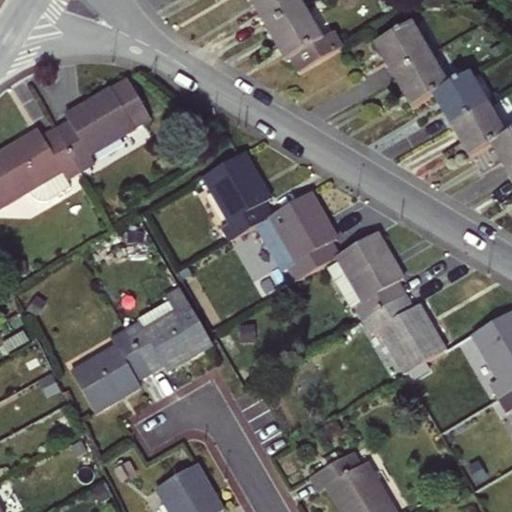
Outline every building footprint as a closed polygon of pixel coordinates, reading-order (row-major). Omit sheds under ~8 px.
[(296,0),(248,0),(265,30),(301,9),(296,0)] [(301,9),(265,30),(285,64),(290,61),(297,75),(339,50),(332,37),(321,43),(301,9)] [(374,47),(391,77),(426,57),(408,27),(374,47)] [(391,77),(411,110),(432,98),(446,90),(426,57),(391,77)] [(432,98),(450,129),(485,108),(467,78),(446,90),(432,98)] [(68,123),(55,131),(76,167),(79,172),(93,164),(89,157),(134,131),(110,90),(64,116),(68,123)] [(450,129),(469,160),(489,148),(503,139),(485,108),(450,129)] [(65,180),(79,172),(76,167),(55,131),(41,139),(37,132),(0,154),(0,209),(28,193),(39,202),(47,203),(70,190),(65,180)] [(511,134),(503,139),(489,148),(509,181),(511,178),(511,134)] [(222,228),(230,242),(256,227),(270,219),(272,218),(264,204),(270,201),(243,155),(202,178),(229,223),(222,228)] [(272,218),(270,219),(296,263),(288,268),(296,281),(335,257),(337,257),(330,244),(336,240),(311,195),(272,218)] [(282,272),(288,268),(296,263),(270,219),(256,227),(282,272)] [(335,257),(338,263),(361,302),(353,307),(361,321),(402,297),(395,285),(402,281),(375,234),(337,257),(335,257)] [(349,310),(353,307),(361,302),(338,263),(326,271),(349,310)] [(136,321),(138,324),(142,332),(189,305),(178,287),(163,296),(167,303),(136,321)] [(411,312),(402,297),(361,321),(370,335),(378,331),(404,376),(444,352),(418,307),(411,312)] [(125,331),(150,374),(163,366),(167,372),(212,345),(189,305),(142,332),(138,324),(125,331)] [(511,314),(511,313),(472,336),(498,381),(490,386),(498,400),(511,391),(511,314)] [(150,374),(125,331),(111,340),(116,347),(71,374),(94,415),(140,388),(136,382),(150,374)] [(511,411),(511,391),(498,400),(507,415),(511,411)] [(326,488),(339,511),(393,511),(366,463),(361,467),(352,453),(310,478),(318,493),(326,488)] [(221,511),(196,467),(155,490),(167,511),(221,511)]
